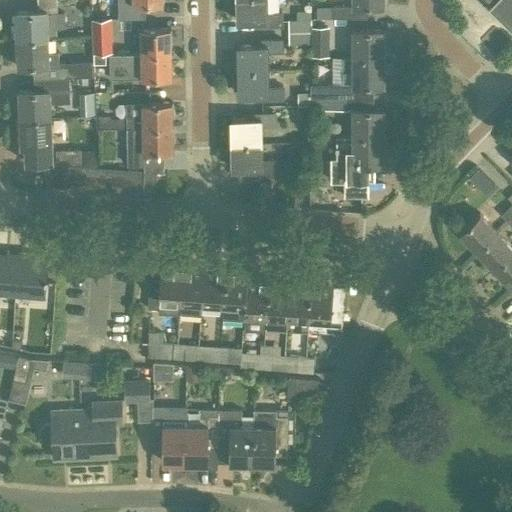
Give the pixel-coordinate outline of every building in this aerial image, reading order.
[(58,11),(57,0),(37,0),(38,9),(15,10),(16,38),(46,37),(46,34),(57,33),(57,28),(65,27),(64,11),(58,11)] [(265,0),(236,0),(237,20),(258,20),(258,26),(283,25),(283,11),(266,11),(265,0)] [(511,0),(486,0),(491,4),(488,7),(511,29),(511,0)] [(317,17),(348,17),(348,5),(317,5),(317,17)] [(289,31),(311,31),(311,18),(289,18),(289,31)] [(141,53),(171,52),(171,27),(141,28),(141,52),(141,53)] [(334,28),(323,28),(323,43),(334,44),(334,28)] [(352,57),(383,57),(383,29),(352,29),(352,57)] [(311,31),(289,31),(289,44),(311,44),(311,31)] [(92,35),(92,51),(112,51),(111,34),(92,35)] [(46,37),(16,38),(17,66),(48,65),(48,64),(59,63),(59,50),(47,51),(46,37)] [(238,69),(267,69),(267,51),(284,51),(283,37),(254,37),(254,44),(238,45),(238,69)] [(75,52),(75,75),(99,75),(99,52),(75,52)] [(172,77),(171,52),(141,53),(141,52),(127,52),(110,53),(110,79),(172,77)] [(343,57),(343,83),(347,83),(352,84),(383,84),(383,57),(352,57),(343,57)] [(234,88),(238,88),(239,94),(254,94),(255,100),(285,99),(284,85),(268,85),(267,69),(238,69),(234,70),(234,88)] [(19,118),(49,117),(49,102),(70,101),(69,75),(53,76),(54,89),(18,90),(19,118)] [(310,96),(347,96),(347,83),(343,83),(317,83),(317,84),(310,84),(310,86),(310,96)] [(310,105),(310,96),(310,86),(305,86),(305,94),(287,94),(287,105),(310,105)] [(95,103),(95,92),(79,92),(80,103),(95,103)] [(310,96),(310,105),(310,108),(347,108),(347,96),(310,96)] [(131,127),(173,127),(172,102),(142,102),(142,114),(126,114),(126,117),(111,117),(111,126),(98,126),(98,128),(131,127)] [(352,136),(383,135),(383,108),(352,108),(352,136)] [(231,143),(261,143),(261,125),(277,125),(277,110),(247,111),(247,118),(231,118),(231,143)] [(49,117),(19,118),(20,145),(51,144),(49,117)] [(155,152),(173,152),(173,127),(131,127),(131,158),(144,158),(145,172),(145,189),(153,189),(153,172),(155,172),(155,152)] [(343,135),(317,135),(317,149),(337,148),(343,135)] [(383,135),(352,136),(352,163),(384,163),(383,135)] [(261,143),(231,143),(232,168),(248,168),(248,173),(278,172),(277,158),(261,159),(261,143)] [(56,162),(81,162),(81,148),(56,148),(56,162)] [(60,185),(61,163),(49,162),(47,184),(60,185)] [(71,186),(73,164),(61,163),(60,185),(71,186)] [(83,187),(84,165),(73,164),(71,186),(83,187)] [(94,188),(96,166),(84,165),(83,187),(94,188)] [(106,189),(108,167),(96,166),(94,188),(106,189)] [(118,190),(120,168),(108,167),(106,189),(118,190)] [(130,191),(131,169),(120,168),(118,190),(130,191)] [(131,169),(130,191),(142,191),(144,170),(131,169)] [(511,216),(511,191),(508,195),(511,199),(511,202),(501,213),(508,221),(511,216)] [(476,252),(497,232),(479,213),(458,233),(476,252)] [(493,270),(511,251),(511,247),(497,232),(476,252),(493,270)] [(0,250),(0,288),(16,290),(19,250),(8,249),(8,251),(0,250)] [(19,250),(16,290),(44,292),(47,254),(31,253),(31,251),(19,250)] [(511,251),(493,270),(511,288),(511,286),(511,251)] [(206,264),(205,269),(203,268),(200,304),(222,305),(224,278),(224,270),(225,270),(226,269),(225,269),(225,264),(223,262),(214,261),(211,264),(206,264)] [(158,282),(149,281),(147,307),(160,307),(160,301),(179,302),(181,276),(181,267),(159,265),(158,282)] [(200,304),(203,268),(181,267),(181,276),(179,302),(178,312),(189,313),(190,303),(200,304)] [(222,317),(243,319),(244,307),(243,307),(245,280),(246,271),(226,269),(225,270),(224,270),(224,278),(222,305),(223,305),(222,317)] [(246,271),(245,280),(243,307),(244,307),(243,319),(264,320),(267,280),(267,277),(264,274),(256,274),(252,276),(252,279),(246,279),(246,271)] [(295,283),(289,282),(286,318),(297,319),(296,330),(306,330),(307,320),(309,293),(310,283),(310,277),(309,276),(298,275),(295,278),(295,283)] [(342,304),(331,304),(332,281),(328,278),(314,277),(311,279),(310,277),(310,283),(309,293),(307,320),(329,321),(328,331),(340,332),(342,304)] [(265,316),(286,318),(289,282),(267,280),(264,320),(265,320),(265,316)] [(175,357),(176,342),(162,341),(163,332),(149,331),(147,354),(175,357)] [(12,338),(11,346),(21,348),(22,340),(12,338)] [(196,358),(197,344),(176,342),(175,357),(196,358)] [(260,367),(262,344),(260,343),(259,352),(242,351),(242,348),(241,348),(240,362),(239,365),(260,367)] [(218,360),(219,346),(197,344),(196,358),(218,360)] [(282,369),(283,353),(279,353),(280,345),(262,344),(260,367),(282,369)] [(240,362),(241,348),(219,346),(218,360),(240,362)] [(304,370),(305,355),(283,353),(282,369),(304,370)] [(18,354),(12,380),(30,384),(34,366),(46,369),(48,358),(32,357),(18,354)] [(305,355),(304,370),(313,371),(314,356),(305,355)] [(173,379),(173,362),(153,361),(153,378),(173,379)] [(200,380),(200,365),(187,365),(187,380),(200,380)] [(310,399),(319,377),(288,375),(287,398),(310,399)] [(0,421),(3,422),(9,398),(0,395),(0,421)] [(79,410),(81,458),(115,456),(114,423),(122,422),(121,400),(90,402),(91,409),(79,410)] [(161,462),(183,463),(184,425),(186,425),(186,405),(153,404),(152,443),(161,443),(161,462)] [(217,446),(218,408),(199,408),(199,426),(184,425),(183,463),(206,463),(206,446),(217,446)] [(251,464),(253,426),(241,426),(241,408),(218,408),(217,446),(218,446),(218,452),(228,453),(227,463),(251,464)] [(253,426),(251,464),(274,464),(274,444),(295,444),(296,408),(276,408),(276,409),(253,409),(253,426)] [(53,460),(81,458),(79,410),(51,412),(51,421),(45,421),(40,427),(41,436),(46,441),(52,441),(53,460)]
